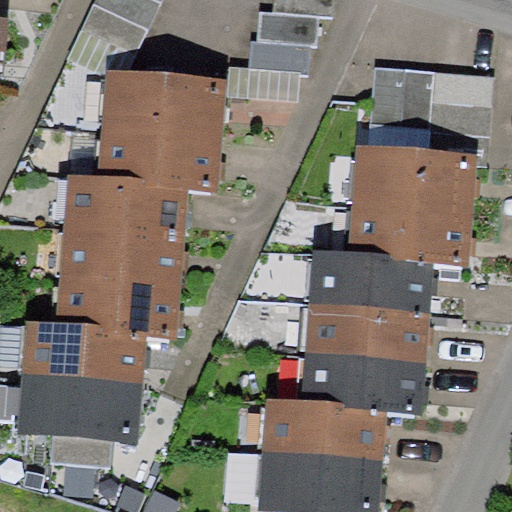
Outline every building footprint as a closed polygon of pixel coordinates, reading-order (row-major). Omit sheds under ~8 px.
[(159,0),(98,0),(84,31),(136,54),(159,0)] [(231,68),(116,58),(105,190),(196,196),(220,198),(231,68)] [(486,77),(431,77),(430,161),(486,162),(486,77)] [(362,165),(361,213),(465,214),(466,167),(362,165)] [(105,190),(72,187),(61,335),(148,341),(185,344),(196,196),(105,190)] [(465,214),(361,213),(361,256),(464,258),(465,214)] [(321,259),(320,308),(423,310),(424,261),(321,259)] [(320,308),(319,358),(422,359),(423,310),(320,308)] [(61,335),(31,333),(24,439),(141,447),(148,341),(61,335)] [(319,358),(319,407),(421,409),(422,359),(319,358)] [(270,408),(269,461),(376,462),(377,410),(270,408)] [(376,462),(269,461),(268,509),(375,511),(376,462)]
